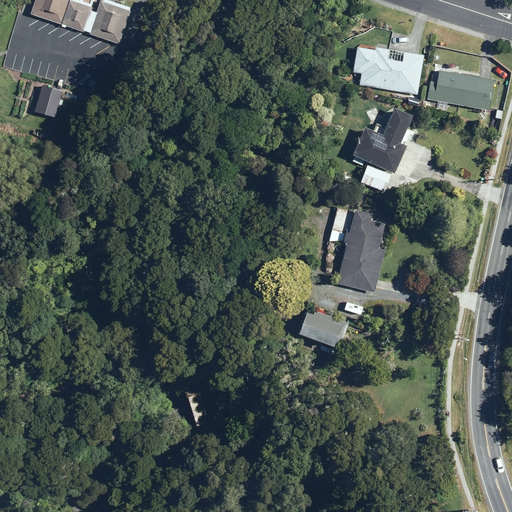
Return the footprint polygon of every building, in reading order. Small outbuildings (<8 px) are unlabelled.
[(89,11),(91,8),(89,7),(90,5),(76,0),(33,0),(28,14),(118,45),(129,11),(128,11),(129,7),(107,0),(101,0),(101,2),(98,1),(94,13),(89,11)] [(360,74),(358,85),(416,95),(423,56),(403,52),(401,62),(386,60),(388,50),(374,48),(374,51),(356,48),(352,73),(360,74)] [(426,99),(487,111),(493,81),(464,75),(465,72),(454,70),(453,73),(437,70),(435,83),(429,82),(426,99)] [(71,86),(69,93),(77,95),(79,88),(71,86)] [(353,157),(351,161),(361,166),(363,162),(392,174),(404,146),(398,144),(410,116),(392,108),(380,136),(362,128),(350,156),(353,157)] [(389,175),(365,166),(359,183),(382,192),(389,175)] [(341,175),(338,183),(346,183),(347,184),(349,178),(341,175)] [(383,224),(369,221),(371,215),(353,210),(352,213),(336,209),(328,242),(340,242),(345,243),(335,284),(373,293),(383,251),(377,249),(383,224)] [(331,242),(329,250),(337,252),(339,244),(331,242)] [(294,334),(330,347),(331,345),(338,347),(347,323),(315,312),(313,317),(301,313),(294,334)]
